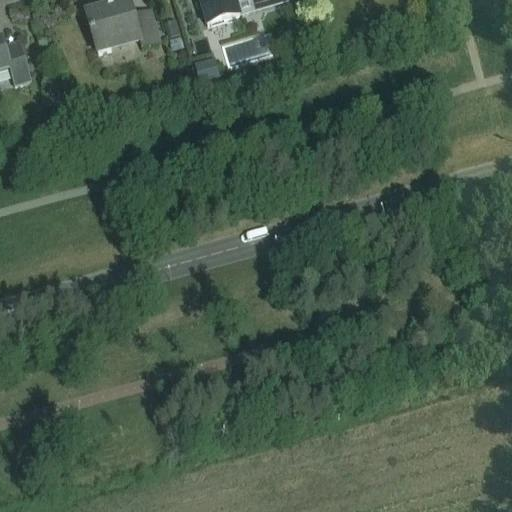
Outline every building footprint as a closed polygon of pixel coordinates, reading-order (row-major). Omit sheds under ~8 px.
[(299,5),(297,0),(198,0),(207,30),(239,21),(235,6),(256,0),(258,0),(261,8),(296,0),(297,6),(299,5)] [(158,47),(150,16),(133,21),(129,7),(113,12),(112,9),(107,10),(108,13),(103,14),(103,13),(85,18),(97,58),(111,55),(109,50),(138,42),(141,52),(158,47)] [(167,52),(178,47),(173,34),(162,39),(167,52)] [(222,78),(271,68),(266,44),(217,55),(222,78)] [(29,88),(18,49),(3,53),(1,46),(0,46),(0,78),(8,76),(13,92),(29,88)]
